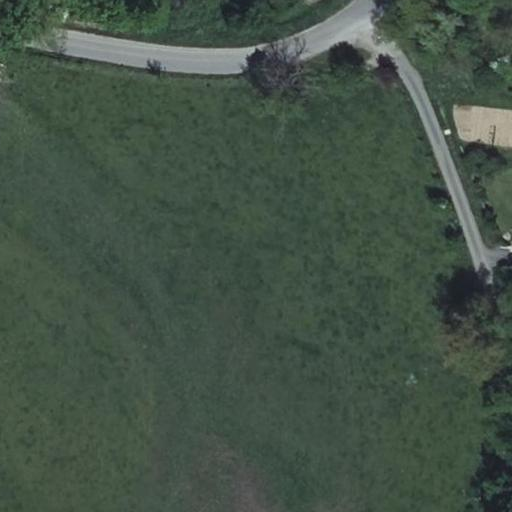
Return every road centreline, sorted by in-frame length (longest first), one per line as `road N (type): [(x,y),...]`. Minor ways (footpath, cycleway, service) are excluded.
road 1 (unclassified): [(351,26),(272,58),(197,68),(0,26)]
road 2 (residential): [(351,26),(429,85),(511,294)]
